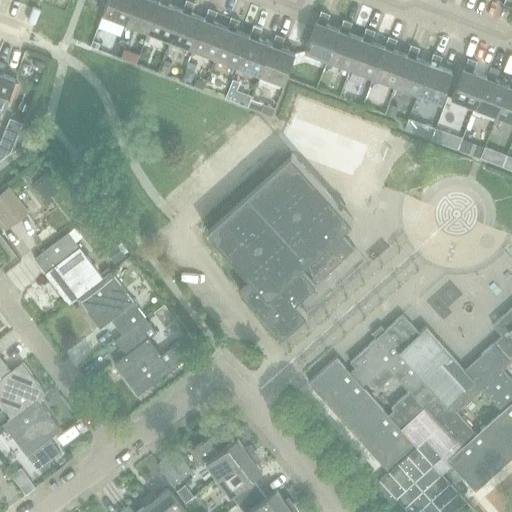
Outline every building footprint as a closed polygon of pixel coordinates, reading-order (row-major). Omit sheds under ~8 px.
[(126,22),(134,0),(107,0),(103,13),(126,22)] [(148,30),(159,0),(134,0),(126,22),(148,30)] [(170,39),(182,8),(168,3),(168,0),(159,0),(148,30),(170,39)] [(192,47),(204,17),(190,12),(194,2),(189,0),(185,0),(182,8),(170,39),(192,47)] [(215,56),(226,25),(213,20),(217,10),(208,7),(204,17),(192,47),(215,56)] [(328,58),(339,28),(325,22),(329,12),(320,9),(317,19),(315,19),(304,49),(328,58)] [(238,64),(249,34),(236,29),(239,19),(230,15),(226,25),(215,56),(238,64)] [(351,67),(362,36),(348,31),(352,21),(343,18),(339,28),(328,58),(351,67)] [(260,73),(271,43),(258,38),(262,27),(253,24),(249,34),(238,64),(260,73)] [(373,75),(384,45),(370,39),(374,29),(366,26),(362,36),(351,67),(373,75)] [(271,43),(260,73),(283,82),(294,51),(281,46),(284,36),(275,32),(271,43)] [(395,83),(406,53),(393,48),(397,38),(388,35),(384,45),(373,75),(395,83)] [(417,92),(429,62),(415,56),(419,46),(410,43),(406,53),(395,83),(417,92)] [(433,52),(429,62),(417,92),(441,101),(452,71),(438,65),(441,55),(433,52)] [(474,105),(486,76),(471,70),(475,60),(467,57),(463,67),(462,67),(451,96),(474,105)] [(0,114),(1,115),(15,77),(1,72),(5,62),(0,60),(0,114)] [(496,114),(507,84),(494,79),(498,69),(490,66),(486,76),(474,105),(496,114)] [(511,119),(511,74),(507,84),(496,114),(511,119)] [(281,336),(307,313),(296,301),(355,247),(339,229),(352,218),(292,152),(206,228),(252,279),(249,281),(240,290),(281,336)] [(7,187),(0,192),(0,213),(8,225),(26,212),(7,187)] [(70,302),(77,296),(103,277),(102,276),(68,231),(35,257),(45,271),(54,281),(70,302)] [(123,332),(145,315),(119,281),(110,271),(102,276),(103,277),(77,296),(100,326),(112,318),(123,332)] [(145,315),(123,332),(114,339),(126,353),(115,361),(138,392),(190,353),(179,339),(161,353),(148,336),(156,330),(145,315)] [(0,354),(0,402),(11,417),(38,397),(46,391),(22,361),(11,369),(0,354)] [(50,436),(61,428),(38,397),(11,417),(4,422),(39,468),(61,451),(50,436)] [(226,444),(215,430),(192,447),(209,470),(212,467),(218,476),(252,450),(247,444),(244,446),(237,436),(226,444)] [(167,455),(183,476),(192,469),(176,448),(167,455)] [(238,502),(259,486),(252,477),(262,469),(254,459),(257,457),(252,450),(218,476),(238,502)] [(174,483),(183,476),(167,455),(158,462),(174,483)] [(245,511),(277,511),(291,502),(286,496),(283,498),(276,488),(266,495),(259,486),(238,502),(245,511)] [(150,496),(161,511),(187,511),(168,487),(158,494),(156,491),(150,496)] [(161,511),(150,496),(143,501),(145,504),(135,511),(161,511)] [(293,511),(296,509),(291,502),(277,511),(293,511)]
